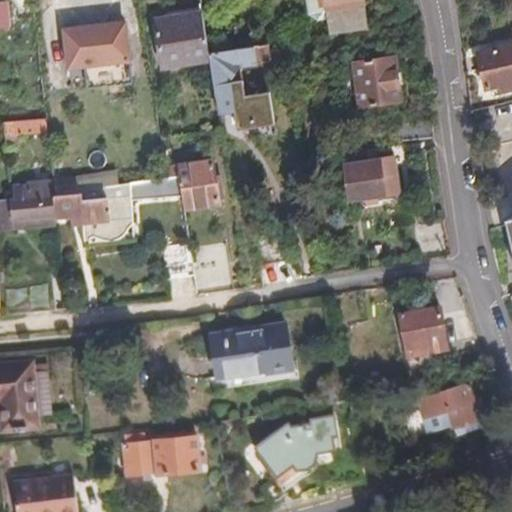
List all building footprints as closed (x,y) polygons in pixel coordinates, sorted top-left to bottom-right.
[(322,18),(318,0),(300,0),(303,13),(313,19),(322,18)] [(318,0),(322,18),(326,36),(364,31),(357,0),(318,0)] [(156,72),(204,64),(202,56),(196,16),(173,21),(149,26),(156,72)] [(78,32),(60,35),(66,70),(125,60),(121,31),(97,35),(96,29),(78,32)] [(506,72),(508,82),(511,80),(511,31),(493,36),(480,39),(487,76),(506,72)] [(260,48),(202,56),(204,64),(210,100),(226,98),(224,82),(233,68),(262,63),(260,48)] [(357,110),(400,103),(397,82),(393,59),(349,66),(357,110)] [(226,98),(210,100),(213,115),(222,114),(229,113),(226,98)] [(21,124),(0,126),(2,138),(41,135),(40,123),(21,124)] [(427,127),(397,132),(399,144),(429,139),(427,127)] [(389,161),(340,169),(346,206),(395,198),(392,179),(389,161)] [(160,173),(162,181),(173,180),(175,194),(178,212),(193,210),(212,207),(206,166),(160,173)] [(46,184),(48,196),(111,188),(109,176),(46,184)] [(111,188),(48,196),(50,224),(77,223),(79,247),(104,245),(130,242),(127,201),(175,194),(173,180),(162,181),(111,188)] [(12,204),(0,204),(0,230),(19,229),(51,227),(50,224),(48,196),(46,184),(46,182),(22,184),(22,188),(10,190),(12,204)] [(438,224),(409,229),(414,261),(443,257),(438,224)] [(275,230),(250,234),(255,265),(280,261),(275,230)] [(220,246),(185,251),(189,276),(192,296),(227,291),(220,246)] [(184,249),(156,253),(160,280),(189,276),(185,251),(184,249)] [(0,270),(0,316),(25,314),(48,312),(45,267),(0,270)] [(442,306),(403,313),(411,354),(450,347),(446,327),(442,306)] [(286,324),(211,332),(217,377),(267,371),(268,374),(292,371),(286,324)] [(5,430),(37,427),(36,417),(51,416),(48,375),(33,376),(32,366),(0,368),(0,399),(3,399),(5,430)] [(472,382),(421,399),(432,431),(441,429),(451,426),(453,428),(454,428),(484,417),(478,398),(472,382)] [(484,417),(454,428),(457,437),(494,425),(484,396),(478,398),(484,417)] [(289,420),(260,443),(280,471),(293,464),(300,469),(310,467),(320,457),(320,452),(336,449),(333,435),(340,433),(335,414),(313,417),(313,421),(292,425),(289,420)] [(130,444),(125,445),(129,475),(161,471),(161,474),(182,472),(202,469),(197,436),(155,441),(154,434),(129,437),(130,444)] [(228,472),(207,476),(210,491),(214,490),(218,511),(233,511),(228,488),(231,486),(228,472)] [(79,511),(75,475),(16,481),(18,511),(79,511)] [(256,480),(231,486),(236,511),(248,511),(261,509),(256,480)]
